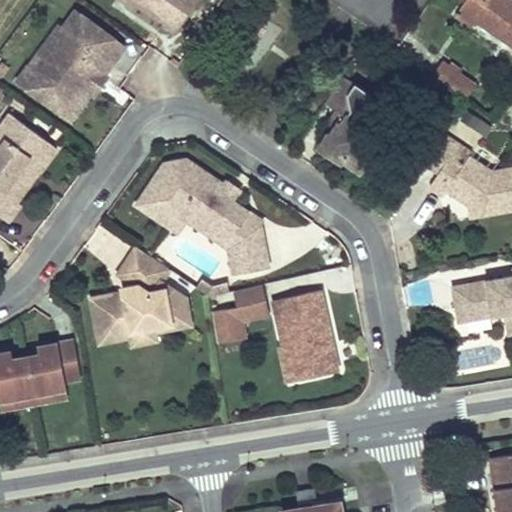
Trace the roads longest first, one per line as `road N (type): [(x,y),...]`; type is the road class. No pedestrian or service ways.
road 1 (residential): [(400,420),(372,234),(192,114),(148,123),(35,279),(0,304)]
road 2 (residential): [(203,453),(0,486)]
road 3 (residential): [(400,420),(203,453)]
